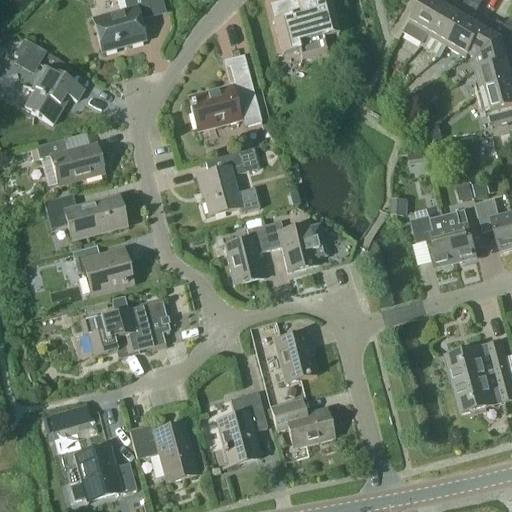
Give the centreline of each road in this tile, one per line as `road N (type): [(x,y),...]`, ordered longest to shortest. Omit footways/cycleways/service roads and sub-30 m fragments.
road 1 (residential): [(215,322),(202,284),(169,259),(136,119),(230,0)]
road 2 (residential): [(343,333),(511,285)]
road 3 (residential): [(385,502),(343,333)]
road 4 (residential): [(343,333),(326,304),(215,322)]
road 5 (tertiary): [(385,502),(511,474)]
road 6 (residential): [(123,392),(202,354),(215,322)]
